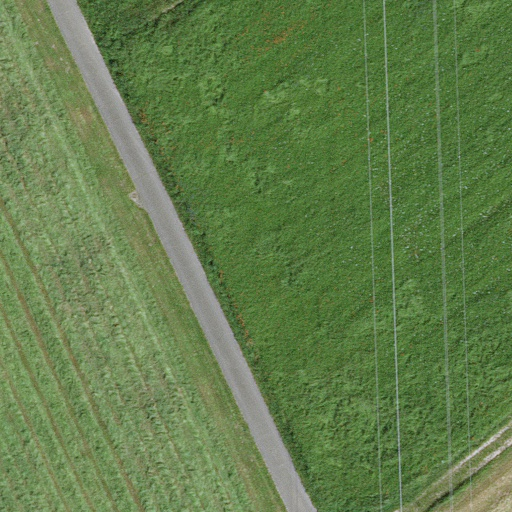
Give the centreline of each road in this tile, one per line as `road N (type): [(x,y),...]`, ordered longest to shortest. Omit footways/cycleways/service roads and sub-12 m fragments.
road 1 (unclassified): [(57,0),(302,511)]
road 2 (track): [(511,432),(411,511)]
